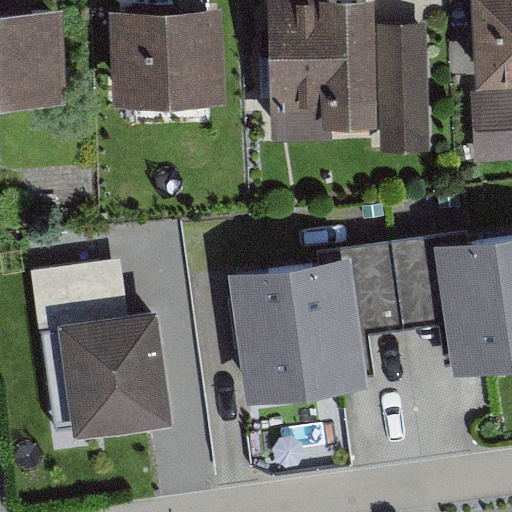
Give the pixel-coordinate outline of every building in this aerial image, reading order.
[(374,0),(324,0),(275,1),(276,136),(377,135),(374,0)] [(511,0),(473,0),(477,75),(511,73),(511,0)] [(66,10),(0,12),(0,107),(69,105),(66,10)] [(227,11),(117,12),(118,102),(227,101),(227,11)] [(428,16),(385,18),(388,147),(431,146),(428,16)] [(511,84),(472,87),(476,158),(511,155),(511,84)] [(511,224),(437,235),(448,319),(455,365),(511,357),(511,224)] [(437,235),(353,246),(364,330),(448,319),(437,235)] [(353,246),(230,263),(248,393),(370,377),(364,330),(353,246)] [(60,314),(129,305),(122,253),(32,265),(39,317),(60,314)] [(129,305),(60,314),(75,426),(175,412),(160,301),(129,305)]
